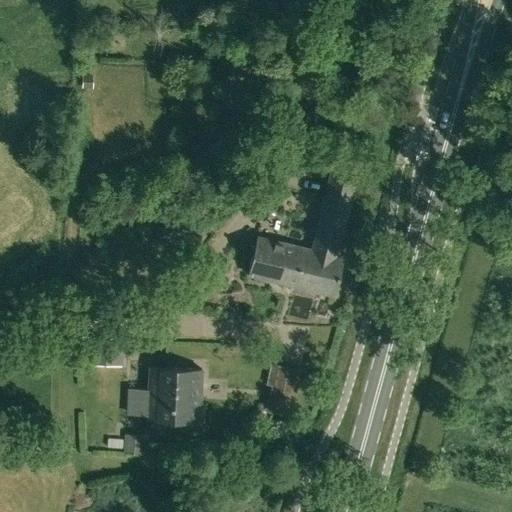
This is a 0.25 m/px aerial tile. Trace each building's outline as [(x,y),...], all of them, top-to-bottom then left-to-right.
[(94,75),(83,74),(82,89),(94,90),(94,75)] [(209,147),(209,158),(218,163),(227,158),(227,148),(218,143),(209,147)] [(313,250),(257,236),(248,274),(335,295),(344,258),(337,256),(357,174),(333,168),(313,250)] [(97,251),(84,250),(82,265),(95,267),(97,251)] [(82,340),(81,352),(105,353),(105,364),(105,365),(122,366),(123,340),(123,338),(82,336),(82,340)] [(274,357),(266,387),(291,394),(299,364),(274,357)] [(151,366),(149,415),(148,420),(200,422),(202,368),(151,366)] [(128,382),(128,407),(144,407),(144,382),(128,382)]
